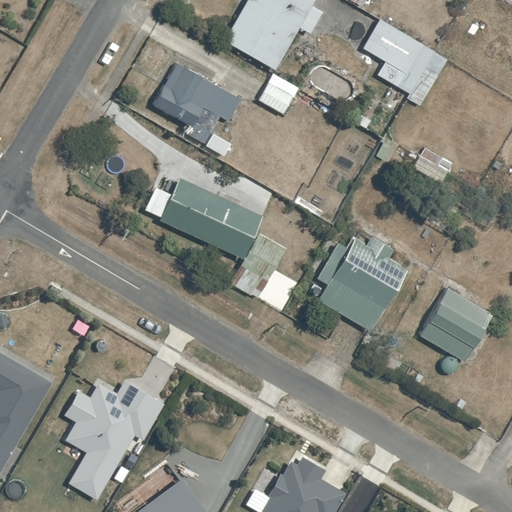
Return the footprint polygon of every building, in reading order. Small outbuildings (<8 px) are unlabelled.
[(313,0),(246,0),(224,40),(274,69),(298,27),(310,33),(322,12),(311,6),(313,0)] [(344,0),(360,8),(364,0),(344,0)] [(377,75),(408,94),(433,52),(380,20),(363,48),(385,61),(377,75)] [(240,99),(176,65),(154,107),(192,128),(188,135),(205,144),(212,132),(220,116),(229,120),(240,99)] [(258,101),(283,114),(292,97),(268,84),(258,101)] [(231,142),(212,132),(205,144),(224,155),(231,142)] [(454,165),(423,148),(411,169),(442,187),(454,165)] [(263,216),(178,177),(158,220),(243,258),(263,216)] [(257,234),(230,284),(259,299),(285,249),(257,234)] [(318,300),(370,330),(405,270),(386,259),(392,249),(370,236),(364,246),(354,240),(349,248),(338,242),(316,278),(327,285),(318,300)] [(455,383),(465,365),(494,316),(449,290),(421,339),(447,354),(436,372),(455,383)] [(0,472),(54,382),(0,349),(0,472)] [(64,414),(76,420),(65,439),(86,451),(68,482),(97,499),(135,434),(144,439),(165,402),(125,379),(119,390),(98,378),(88,395),(78,389),(64,414)] [(335,511),(347,492),(321,477),(325,469),(302,455),(297,464),(291,460),(260,511),(335,511)] [(205,511),(207,511),(181,477),(134,511),(205,511)]
